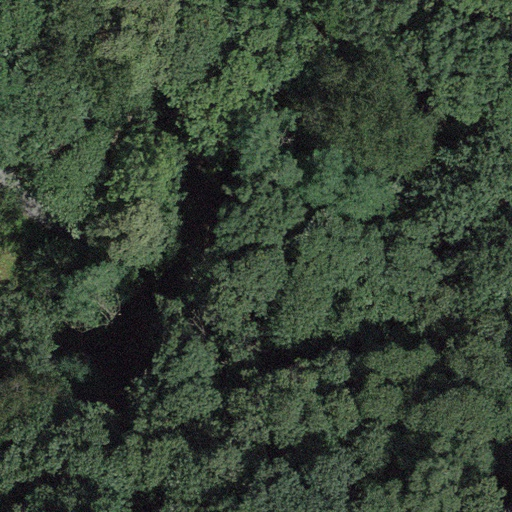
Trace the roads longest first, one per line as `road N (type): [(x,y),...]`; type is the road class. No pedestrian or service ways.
road 1 (track): [(511,251),(311,268),(173,260),(90,239),(29,209),(0,182)]
road 2 (track): [(315,0),(352,65),(384,100),(448,137),(511,152)]
